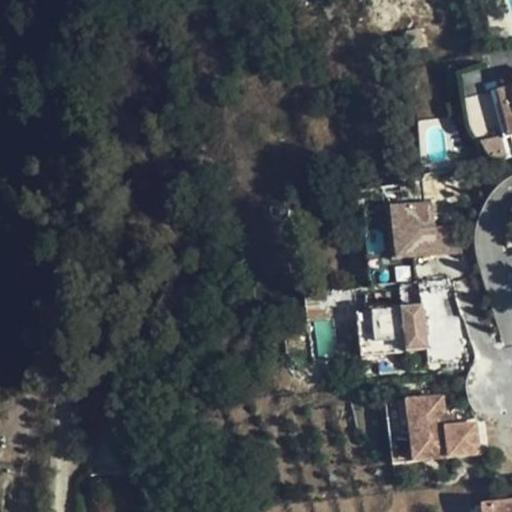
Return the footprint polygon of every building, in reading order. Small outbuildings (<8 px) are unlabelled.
[(511,77),(496,82),(503,113),(511,111),(511,72),(511,73),(511,74),(511,77)] [(511,111),(503,113),(508,131),(511,129),(511,111)] [(427,203),(382,208),(386,258),(407,256),(432,254),(430,229),(427,203)] [(454,227),(430,229),(432,254),(456,251),(454,227)] [(511,233),(501,236),(505,248),(511,246),(511,233)] [(434,279),(432,254),(407,256),(409,282),(434,279)] [(364,357),(429,351),(425,305),(359,311),(364,357)] [(448,398),(412,402),(418,461),(484,455),(481,425),(459,427),(450,428),(449,414),(448,398)] [(412,402),(391,404),(396,463),(418,461),(412,402)] [(511,511),(511,502),(475,506),(475,511),(511,511)]
